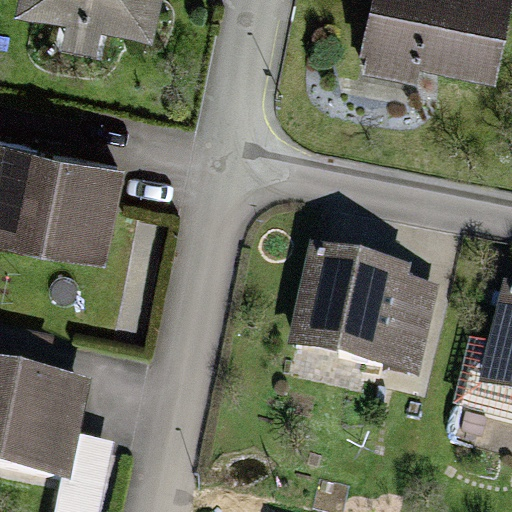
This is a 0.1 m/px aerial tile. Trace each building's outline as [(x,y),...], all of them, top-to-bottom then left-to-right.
[(153,0),(18,0),(17,5),(147,32),(153,0)] [(496,0),(363,0),(354,52),(483,75),(496,0)] [(113,161),(0,137),(0,228),(95,248),(113,161)] [(431,285),(310,255),(287,347),(408,377),(431,285)] [(511,296),(501,293),(475,382),(511,392),(511,296)] [(0,343),(0,466),(63,482),(85,391),(22,376),(28,351),(0,343)]
